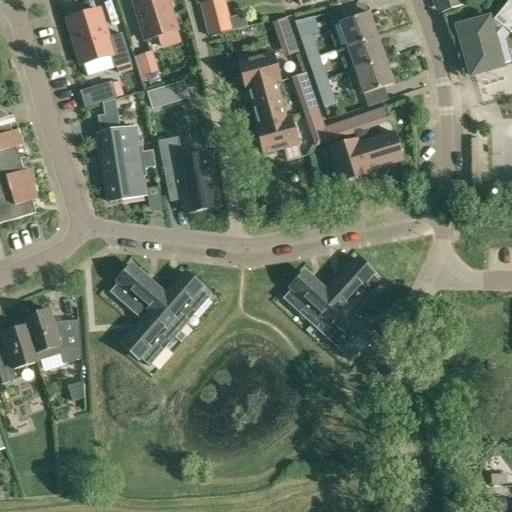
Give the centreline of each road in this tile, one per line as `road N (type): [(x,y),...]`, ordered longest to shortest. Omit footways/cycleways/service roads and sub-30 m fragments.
road 1 (residential): [(82,226),(238,247),(448,206)]
road 2 (residential): [(82,226),(11,0)]
road 3 (residential): [(425,280),(404,349),(415,511)]
road 4 (residential): [(417,0),(446,97),(448,206)]
